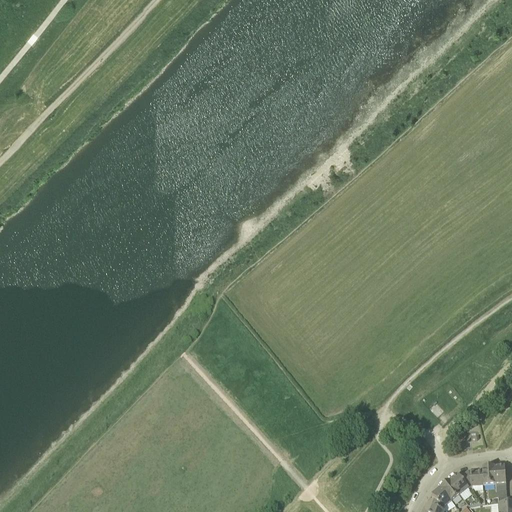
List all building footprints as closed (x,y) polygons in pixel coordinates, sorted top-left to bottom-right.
[(505,468),(493,469),(495,487),(496,501),(498,500),(507,500),(505,468)] [(482,469),(483,474),(484,487),(495,487),(493,469),(482,469)] [(483,474),(472,475),(472,473),(468,473),(460,480),(468,490),(471,488),(472,488),(472,491),(475,493),(483,492),(482,487),(484,487),(483,474)] [(457,476),(449,483),(460,497),(468,490),(460,480),(457,476)] [(451,504),(460,497),(449,483),(440,490),(451,504)] [(431,497),(434,500),(443,511),(451,504),(440,490),(431,497)] [(498,500),(498,511),(511,511),(511,505),(510,505),(510,499),(507,500),(498,500)] [(429,511),(442,511),(443,511),(434,500),(430,510),(429,511)]
